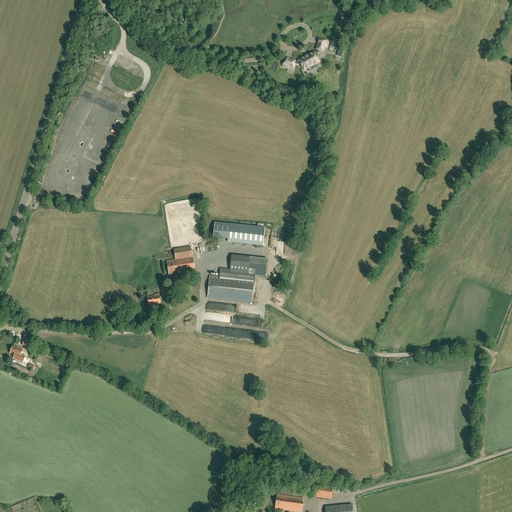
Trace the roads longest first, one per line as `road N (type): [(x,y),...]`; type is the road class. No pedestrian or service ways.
road 1 (unclassified): [(195,511),(224,502),(276,463),(358,488),(511,448)]
road 2 (tertiary): [(0,278),(83,0)]
road 3 (unclassified): [(0,327),(146,331),(161,325),(168,298)]
road 4 (unknown): [(283,50),(236,60),(146,9),(114,16)]
